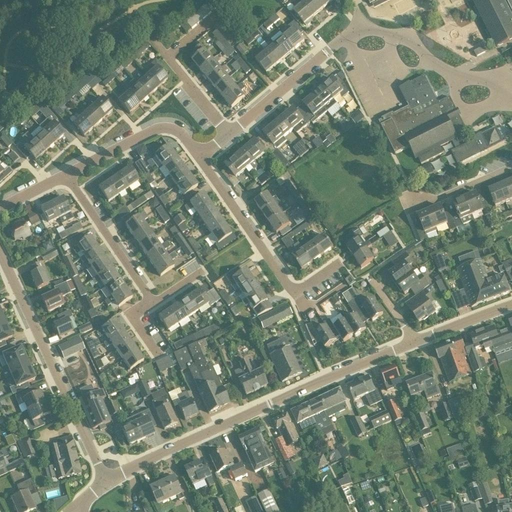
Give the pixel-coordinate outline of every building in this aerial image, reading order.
[(213,0),(207,0),(205,1),(213,11),(218,6),(213,0)] [(303,4),(299,0),(297,0),(293,3),(298,8),(291,14),(297,22),(300,20),(304,24),(306,26),(307,26),(311,24),(311,22),(309,20),(313,17),(303,4)] [(323,9),(315,0),(308,0),(303,4),(313,17),(323,9)] [(315,0),(323,9),(332,1),(331,0),(315,0)] [(511,0),(472,0),(477,7),(473,9),(478,18),(481,16),(488,30),(485,32),(490,41),(493,39),(497,47),(511,39),(511,0)] [(208,15),(213,11),(205,1),(200,6),(208,15)] [(203,20),(208,15),(200,6),(195,10),(203,20)] [(189,15),(197,24),(203,20),(195,10),(189,15)] [(191,29),(197,24),(189,15),(183,20),(191,29)] [(270,20),(274,24),(279,20),(275,15),(270,20)] [(274,24),(270,20),(263,25),(267,30),(274,24)] [(284,37),(295,50),(305,42),(293,29),(297,26),(294,22),(285,29),(288,33),(284,37)] [(225,50),(230,47),(217,30),(212,35),(219,43),(216,45),(222,53),(225,50)] [(251,36),(255,40),(261,35),(257,31),(251,36)] [(255,40),(251,36),(244,41),(248,46),(255,40)] [(275,45),(286,58),(295,50),(284,37),(275,45)] [(131,57),(134,61),(150,46),(147,43),(131,57)] [(242,57),(247,52),(241,44),(236,49),(242,57)] [(286,58),(275,45),(265,53),(276,66),(286,58)] [(194,51),(198,56),(192,61),(200,71),(213,61),(213,60),(201,46),(194,51)] [(230,47),(225,50),(230,56),(235,52),(230,47)] [(485,53),(483,48),(474,52),(476,58),(485,53)] [(276,66),(265,53),(255,61),(266,74),(276,66)] [(121,66),(124,70),(134,61),(131,57),(121,66)] [(220,69),(216,64),(220,61),(217,57),(213,60),(213,61),(200,71),(208,81),(221,70),(220,69)] [(241,69),(246,65),(240,58),(235,62),(241,69)] [(163,75),(167,72),(155,59),(148,66),(152,70),(146,75),(157,88),(166,79),(163,75)] [(246,65),(241,69),(246,75),(250,71),(246,65)] [(112,74),(115,78),(124,70),(121,66),(112,74)] [(216,90),(228,79),(224,74),(228,70),(225,66),(220,69),(221,70),(208,81),(216,90)] [(87,74),(97,85),(101,81),(91,71),(87,74)] [(78,87),(75,89),(78,92),(87,84),(92,89),(97,85),(87,74),(76,84),(78,87)] [(115,78),(112,74),(101,83),(105,87),(115,78)] [(254,84),(258,80),(253,74),(248,77),(254,84)] [(137,84),(147,96),(157,88),(146,75),(137,84)] [(333,80),(332,79),(322,87),(333,100),(337,104),(338,105),(343,100),(342,99),(349,93),(344,84),(337,76),(333,80)] [(474,140),(460,147),(454,135),(465,130),(449,97),(437,103),(424,76),(399,89),(408,107),(379,122),(395,155),(410,148),(415,159),(417,157),(421,164),(443,153),(440,146),(451,140),(456,150),(451,152),(458,166),(481,154),(474,141),(474,140)] [(228,79),(216,90),(224,99),(236,89),(236,88),(228,79)] [(147,96),(137,84),(133,80),(124,89),(127,92),(138,104),(147,96)] [(244,98),(240,93),(245,89),(241,84),(236,88),(236,89),(224,99),(231,109),(244,98)] [(327,112),(337,104),(333,100),(322,87),(313,95),(323,108),(327,112)] [(78,92),(75,89),(65,98),(69,101),(75,95),(77,98),(79,98),(81,96),(80,94),(78,92)] [(127,92),(117,101),(128,113),(138,104),(127,92)] [(323,108),(313,95),(303,104),(299,108),(311,122),(313,124),(327,112),(323,108)] [(69,101),(65,98),(56,106),(59,110),(69,101)] [(91,107),(102,119),(110,111),(99,99),(95,103),(92,100),(88,104),(91,107)] [(44,105),(38,110),(47,120),(39,127),(41,128),(43,131),(53,143),(62,135),(53,124),(57,120),(48,110),(48,109),(44,105)] [(81,115),(92,127),(102,119),(91,107),(81,115)] [(294,111),(292,109),(282,117),(293,129),(297,134),(311,122),(299,108),(294,111)] [(350,118),(355,124),(363,117),(358,111),(350,118)] [(30,117),(27,113),(17,122),(20,125),(30,117)] [(92,127),(81,115),(72,124),(83,136),(92,127)] [(492,118),(495,124),(502,121),(499,115),(492,118)] [(283,137),(293,129),(282,117),(272,125),(283,138),(283,137)] [(344,133),(352,127),(348,122),(340,129),(344,133)] [(283,138),(272,125),(262,134),(263,135),(258,138),(268,149),(268,150),(269,150),(272,153),(286,141),(283,138)] [(506,125),(500,127),(502,134),(508,132),(506,125)] [(474,141),(481,154),(489,150),(488,149),(502,143),(495,128),(481,135),(481,133),(472,138),(474,140),(474,141)] [(33,140),(43,151),(53,143),(43,131),(33,140)] [(329,132),(323,136),(327,141),(331,146),(336,142),(329,132)] [(0,139),(7,148),(12,144),(4,135),(0,138),(0,139)] [(254,162),(255,161),(268,150),(268,149),(258,138),(254,142),(254,141),(244,150),(254,162)] [(317,150),(324,145),(323,144),(319,138),(312,143),(317,150)] [(26,160),(31,155),(34,159),(43,151),(33,140),(27,144),(24,141),(16,148),(26,160)] [(139,158),(148,153),(143,145),(135,149),(139,158)] [(304,146),(296,153),(300,158),(308,151),(304,146)] [(175,157),(167,147),(161,151),(158,147),(151,152),(161,166),(175,157)] [(6,154),(14,162),(19,158),(11,150),(6,154)] [(234,157),(245,170),(250,165),(254,170),(259,166),(255,161),(254,162),(244,150),(234,157)] [(175,157),(161,166),(169,176),(182,167),(175,157)] [(239,183),(235,178),(245,170),(234,157),(224,166),(228,171),(223,175),(233,187),(239,183)] [(144,179),(149,175),(145,169),(146,168),(140,160),(134,164),(144,179)] [(7,166),(3,170),(0,166),(0,164),(1,164),(0,163),(0,179),(11,170),(7,166)] [(182,167),(169,176),(176,186),(189,176),(182,167)] [(128,168),(118,175),(128,189),(138,182),(128,168)] [(261,186),(270,179),(264,173),(256,180),(261,186)] [(279,186),(284,182),(291,193),(295,190),(288,180),(291,178),(287,173),(276,181),(279,186)] [(108,182),(118,196),(128,189),(118,175),(108,182)] [(149,175),(144,179),(149,186),(154,182),(149,175)] [(189,176),(176,186),(183,196),(197,186),(189,176)] [(101,196),(102,195),(108,203),(118,196),(108,182),(98,188),(99,190),(97,191),(97,192),(99,196),(101,196)] [(498,186),(505,203),(511,199),(511,191),(508,182),(498,186)] [(505,203),(498,186),(488,190),(495,207),(505,203)] [(163,195),(159,189),(154,193),(158,199),(163,195)] [(298,203),(302,200),(295,190),(291,193),(298,203)] [(464,198),(471,216),(483,211),(475,193),(464,198)] [(196,214),(210,205),(203,194),(184,207),(187,213),(193,209),(196,214)] [(262,213),(279,201),(276,197),(271,200),(267,194),(254,203),(262,213)] [(163,206),(168,202),(163,195),(158,199),(163,206)] [(126,208),(129,213),(147,201),(143,196),(126,208)] [(451,217),(456,229),(463,226),(463,225),(473,221),(471,216),(464,198),(461,199),(460,197),(453,200),(454,202),(453,203),(457,214),(451,217)] [(51,204),(59,219),(62,224),(73,219),(62,198),(51,204)] [(306,214),(310,211),(302,200),(298,203),(306,214)] [(279,201),(262,213),(269,223),(281,214),(282,215),(286,212),(279,201)] [(41,219),(45,229),(50,227),(48,224),(59,219),(51,204),(40,209),(44,218),(41,219)] [(203,224),(217,215),(210,205),(196,214),(203,224)] [(129,213),(126,208),(124,206),(115,212),(120,219),(129,213)] [(436,228),(446,224),(450,231),(456,229),(451,217),(445,219),(440,206),(428,211),(436,228)] [(160,207),(155,210),(160,217),(165,214),(160,207)] [(417,216),(422,227),(415,230),(420,241),(428,238),(426,235),(437,231),(436,228),(428,211),(417,216)] [(41,222),(36,212),(27,217),(32,227),(41,222)] [(132,236),(146,227),(142,222),(146,219),(142,214),(125,226),(132,236)] [(164,224),(169,220),(165,214),(160,217),(164,224)] [(282,236),(290,230),(288,226),(289,225),(282,215),(281,214),(269,223),(276,234),(279,232),(282,236)] [(182,223),(186,221),(181,215),(173,220),(178,227),(183,224),(182,223)] [(210,234),(224,225),(217,215),(203,224),(210,234)] [(24,239),(30,235),(21,219),(16,222),(18,226),(9,232),(14,241),(22,236),(24,239)] [(312,219),(301,226),(304,230),(315,223),(312,219)] [(72,228),(65,231),(68,237),(82,230),(79,223),(71,227),(72,228)] [(182,233),(187,230),(183,224),(178,227),(182,233)] [(231,235),(224,225),(210,234),(217,244),(215,245),(215,247),(217,250),(219,250),(227,244),(224,239),(231,235)] [(294,237),(304,230),(301,226),(291,234),(294,238),(294,237)] [(146,227),(132,236),(139,246),(152,237),(146,227)] [(173,237),(179,234),(174,227),(169,231),(173,237)] [(65,231),(64,230),(63,231),(62,228),(56,232),(60,240),(68,237),(65,231)] [(377,235),(380,239),(389,233),(386,228),(377,235)] [(363,245),(359,239),(363,236),(359,229),(345,239),(350,245),(346,247),(353,258),(366,249),(371,246),(369,241),(363,245)] [(398,243),(391,232),(385,237),(392,247),(398,243)] [(83,257),(97,247),(90,237),(86,240),(82,234),(70,243),(74,248),(72,250),(75,255),(80,252),(83,257)] [(179,234),(173,237),(180,247),(186,244),(179,234)] [(294,238),(291,234),(281,241),(284,245),(294,238)] [(313,243),(322,256),(332,249),(323,236),(313,243)] [(146,256),(159,247),(152,237),(139,246),(146,256)] [(192,237),(187,240),(191,247),(196,243),(192,237)] [(375,237),(369,241),(371,246),(378,241),(375,237)] [(50,242),(44,245),(44,248),(46,253),(53,249),(50,242)] [(159,247),(146,256),(153,267),(166,257),(163,252),(170,247),(167,242),(159,247)] [(196,254),(201,250),(196,243),(191,247),(196,254)] [(292,257),(301,270),(311,263),(303,250),(299,243),(293,247),(298,253),(292,257)] [(322,256),(313,243),(303,250),(311,263),(322,256)] [(186,244),(180,247),(187,258),(193,254),(190,250),(186,244)] [(97,247),(83,257),(80,259),(87,269),(90,267),(104,258),(97,247)] [(396,269),(389,274),(396,285),(412,274),(407,267),(412,264),(407,257),(410,255),(409,254),(416,249),(415,247),(404,254),(405,254),(392,264),(396,269)] [(54,249),(41,256),(44,263),(58,256),(54,249)] [(366,249),(353,258),(361,269),(373,260),(366,249)] [(166,257),(153,267),(160,277),(173,267),(170,262),(177,258),(174,253),(167,257),(166,257)] [(458,259),(461,269),(457,270),(471,308),(510,294),(503,276),(488,282),(480,261),(477,263),(473,253),(458,259)] [(439,269),(446,267),(441,255),(434,257),(439,269)] [(69,257),(63,259),(66,267),(72,264),(69,257)] [(90,267),(97,277),(111,268),(104,258),(90,267)] [(511,281),(511,262),(511,260),(502,264),(503,266),(505,272),(506,274),(511,282),(511,281)] [(36,290),(48,285),(41,269),(40,270),(37,263),(31,266),(34,272),(29,274),(36,290)] [(72,264),(66,267),(72,279),(77,276),(78,276),(72,264)] [(104,287),(118,278),(111,268),(97,277),(92,280),(95,285),(100,281),(104,287)] [(231,287),(235,284),(238,290),(252,280),(245,270),(240,274),(237,268),(224,277),(231,287)] [(412,274),(396,285),(404,295),(411,290),(415,296),(429,286),(421,275),(416,279),(412,274)] [(72,279),(77,290),(82,287),(77,276),(78,276),(77,276),(72,279)] [(350,287),(355,284),(351,277),(346,281),(350,287)] [(118,278),(104,287),(111,297),(124,288),(118,278)] [(238,290),(245,300),(259,291),(252,280),(238,290)] [(437,283),(440,291),(445,289),(444,285),(442,283),(442,281),(441,281),(437,283)] [(59,299),(70,293),(65,283),(53,289),(55,293),(41,299),(47,313),(63,306),(59,299)] [(81,297),(86,294),(82,287),(77,290),(81,297)] [(124,288),(111,297),(104,302),(108,306),(114,302),(118,307),(131,298),(124,288)] [(347,292),(365,320),(369,317),(372,322),(383,315),(373,300),(363,306),(352,289),(347,292)] [(212,290),(203,296),(198,290),(188,297),(198,311),(208,304),(209,307),(220,300),(212,290)] [(223,300),(228,297),(224,290),(218,294),(223,300)] [(248,305),(256,317),(271,310),(259,291),(245,300),(242,302),(245,307),(248,305)] [(428,319),(435,314),(436,315),(441,312),(441,309),(436,303),(433,302),(425,291),(405,305),(418,323),(426,317),(428,319)] [(365,320),(347,292),(342,295),(355,316),(345,322),(354,336),(355,338),(366,331),(360,323),(365,320)] [(334,304),(335,305),(340,302),(336,296),(331,299),(334,304)] [(198,311),(188,297),(178,304),(187,318),(198,311)] [(228,297),(223,300),(227,307),(233,304),(228,297)] [(93,309),(88,298),(82,301),(87,312),(93,309)] [(81,308),(78,302),(72,305),(75,311),(81,308)] [(168,311),(178,324),(187,318),(178,304),(168,311)] [(291,315),(286,304),(272,311),(277,322),(291,315)] [(234,317),(240,314),(235,307),(230,310),(234,317)] [(91,319),(96,317),(93,309),(87,312),(91,319)] [(72,331),(67,319),(72,317),(69,311),(56,317),(59,323),(53,325),(58,337),(72,331)] [(178,324),(168,311),(158,318),(162,324),(159,326),(162,331),(165,329),(167,332),(178,324)] [(104,334),(108,340),(122,331),(115,320),(96,333),(99,338),(104,334)] [(343,343),(354,336),(345,322),(344,320),(333,327),(328,320),(323,323),(325,327),(326,327),(334,340),(339,336),(343,343)] [(80,335),(92,329),(89,323),(77,329),(80,335)] [(209,328),(212,333),(219,330),(216,324),(209,328)] [(334,340),(326,327),(325,327),(315,333),(311,324),(305,327),(312,342),(314,341),(317,345),(321,342),(325,349),(336,342),(334,340)] [(473,342),(464,345),(474,373),(483,370),(476,350),(484,347),(485,352),(492,349),(494,353),(511,346),(511,339),(509,330),(497,334),(494,327),(470,336),(473,342)] [(0,348),(6,346),(4,342),(11,339),(6,328),(0,331),(0,348)] [(212,333),(209,328),(202,331),(204,337),(212,333)] [(116,350),(129,341),(122,331),(108,340),(103,343),(106,348),(111,344),(116,350)] [(186,338),(189,344),(197,340),(194,335),(186,338)] [(78,338),(68,342),(73,354),(83,349),(78,338)] [(189,344),(186,338),(179,342),(182,347),(189,344)] [(222,407),(228,404),(203,348),(207,346),(204,340),(173,354),(181,371),(187,368),(208,414),(222,407)] [(450,383),(471,375),(464,357),(467,356),(461,340),(435,349),(439,359),(441,359),(450,383)] [(129,341),(116,350),(122,360),(136,350),(129,341)] [(89,351),(95,349),(92,342),(86,344),(89,351)] [(0,357),(2,357),(7,368),(25,360),(20,349),(14,352),(11,346),(0,351),(0,357)] [(300,374),(288,348),(269,356),(281,383),(300,374)] [(95,349),(89,351),(93,359),(98,356),(95,349)] [(136,350),(122,360),(130,370),(143,361),(136,350)] [(159,373),(173,367),(168,356),(155,363),(159,373)] [(11,378),(30,370),(25,360),(7,368),(11,378)] [(98,370),(104,367),(100,360),(94,363),(98,370)] [(266,387),(259,371),(252,374),(246,360),(239,363),(241,368),(234,372),(245,396),(253,392),(253,393),(258,391),(258,390),(266,387)] [(394,381),(400,378),(395,366),(381,372),(388,389),(392,388),(391,386),(395,384),(394,381)] [(122,375),(117,369),(112,373),(116,378),(122,375)] [(34,381),(30,370),(11,378),(15,387),(10,390),(13,396),(29,389),(27,384),(34,381)] [(128,380),(130,386),(140,381),(138,376),(137,377),(136,374),(135,375),(135,374),(129,377),(130,379),(128,380)] [(433,374),(419,379),(425,392),(424,393),(427,400),(441,394),(433,374)] [(348,387),(355,401),(365,397),(370,407),(382,401),(377,391),(375,392),(368,377),(348,387)] [(422,400),(420,394),(424,393),(425,392),(419,379),(406,385),(414,403),(422,400)] [(137,385),(143,399),(151,395),(144,381),(137,385)] [(124,399),(139,392),(136,386),(121,393),(124,399)] [(103,426),(109,423),(100,400),(105,398),(101,390),(79,400),(92,430),(98,427),(100,431),(104,429),(103,426)] [(328,419),(329,418),(348,410),(345,404),(347,403),(341,390),(321,399),(327,412),(325,413),(328,419)] [(40,393),(31,397),(29,391),(15,397),(19,407),(24,405),(27,412),(45,404),(40,393)] [(184,421),(197,416),(190,401),(193,399),(190,392),(187,393),(186,392),(177,396),(180,405),(178,406),(184,421)] [(176,425),(168,407),(171,406),(166,396),(151,402),(155,412),(164,430),(176,425)] [(451,411),(463,407),(459,397),(448,402),(451,411)] [(325,413),(327,412),(321,399),(308,406),(314,418),(313,418),(316,424),(319,431),(332,425),(329,418),(328,419),(325,413)] [(401,419),(394,401),(387,404),(394,422),(401,419)] [(120,413),(115,402),(106,405),(111,417),(120,413)] [(45,404),(27,412),(30,419),(24,421),(23,424),(26,429),(28,431),(29,430),(30,432),(44,426),(41,419),(50,415),(45,404)] [(439,407),(444,422),(453,419),(447,404),(439,407)] [(314,418),(308,406),(292,413),(298,425),(300,424),(302,430),(316,424),(313,418),(314,418)] [(370,419),(370,420),(363,423),(367,433),(391,421),(386,411),(370,419)] [(430,429),(424,414),(415,417),(420,432),(421,432),(423,437),(431,434),(429,429),(430,429)] [(130,418),(141,441),(153,435),(146,419),(140,421),(137,415),(131,418),(130,418)] [(287,448),(300,442),(287,415),(273,422),(277,430),(278,429),(287,448)] [(350,422),(358,437),(367,433),(363,423),(362,424),(359,417),(350,422)] [(128,446),(141,441),(130,418),(126,420),(128,426),(121,430),(128,446)] [(256,473),(274,464),(262,439),(263,438),(259,429),(239,438),(243,448),(244,448),(256,473)] [(57,477),(58,480),(81,475),(73,443),(50,448),(54,466),(49,467),(51,479),(57,477)] [(341,446),(336,448),(342,460),(349,456),(345,448),(342,449),(341,446)] [(291,459),(286,447),(279,450),(284,461),(291,459)] [(35,455),(32,449),(21,453),(24,459),(35,455)] [(337,450),(328,454),(332,463),(341,460),(338,453),(337,450)] [(211,457),(219,473),(230,468),(236,482),(248,476),(242,464),(235,468),(228,452),(225,453),(225,451),(211,457)] [(0,470),(2,469),(4,475),(15,470),(12,464),(5,467),(0,455),(0,470)] [(319,470),(328,465),(325,460),(320,458),(314,461),(319,470)] [(185,469),(192,486),(211,477),(208,469),(203,471),(199,462),(185,469)] [(298,474),(293,463),(285,466),(290,477),(298,474)] [(170,500),(177,497),(179,501),(184,499),(173,476),(172,475),(168,477),(167,479),(168,481),(162,483),(170,500)] [(17,511),(29,511),(35,509),(30,497),(37,494),(31,480),(17,487),(20,494),(11,498),(17,511)] [(162,483),(157,486),(156,485),(151,487),(151,488),(151,489),(160,511),(173,506),(170,500),(162,483)] [(349,488),(342,491),(346,500),(353,497),(349,488)] [(482,500),(477,488),(470,490),(474,502),(482,500)] [(278,511),(269,490),(258,495),(265,511),(278,511)] [(482,496),(485,506),(493,503),(490,493),(482,496)] [(249,511),(263,511),(257,496),(245,501),(249,511)] [(227,511),(221,499),(214,503),(218,511),(227,511)] [(420,501),(423,508),(428,506),(425,499),(420,501)] [(510,511),(509,507),(508,500),(501,501),(500,500),(494,501),(495,509),(497,509),(497,511),(510,511)]
